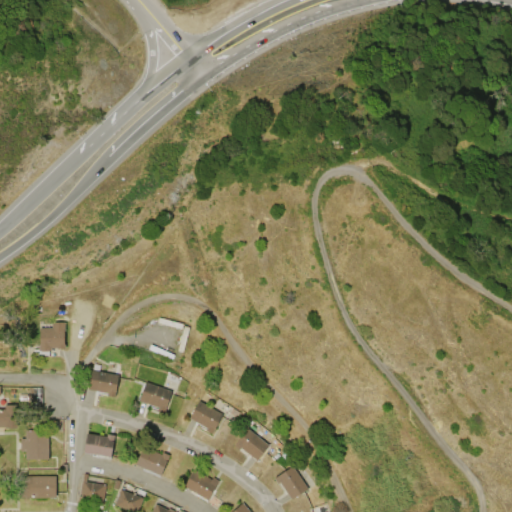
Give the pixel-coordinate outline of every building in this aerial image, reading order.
[(39,328),(51,328),(51,322),(64,322),(64,331),(63,331),(64,344),(65,344),(65,349),(57,349),(57,348),(51,348),(51,351),(39,351),(39,328)] [(87,390),(90,370),(117,374),(114,396),(106,395),(106,393),(87,390)] [(138,401),(144,382),(171,391),(164,412),(157,409),(157,407),(138,401)] [(188,418),(198,400),(222,414),(211,433),(204,430),(205,428),(188,418)] [(0,409),(5,409),(5,405),(17,405),(17,429),(0,429),(0,409)] [(232,445),(238,450),(239,447),(255,460),(268,445),(246,428),(232,445)] [(47,430),(48,459),(25,459),(24,451),(20,451),(20,439),(24,439),(24,430),(47,430)] [(113,435),(106,433),(105,436),(85,433),(82,452),(109,457),(113,435)] [(168,454),(161,452),(160,454),(142,446),(134,464),(159,475),(168,454)] [(272,478),(276,484),(278,482),(289,499),(306,489),(291,466),(272,478)] [(218,480),(212,476),(210,479),(193,468),(183,485),(206,499),(218,480)] [(84,482),(105,486),(101,507),(77,503),(82,474),(86,475),(84,482)] [(25,476),(55,476),(55,498),(20,498),(20,477),(25,477),(25,476)] [(121,490),(143,498),(137,511),(133,511),(131,511),(130,511),(122,511),(124,508),(115,505),(121,490)] [(249,511),(241,502),(229,511),(249,511)] [(149,511),(171,511),(154,503),(149,511)]
